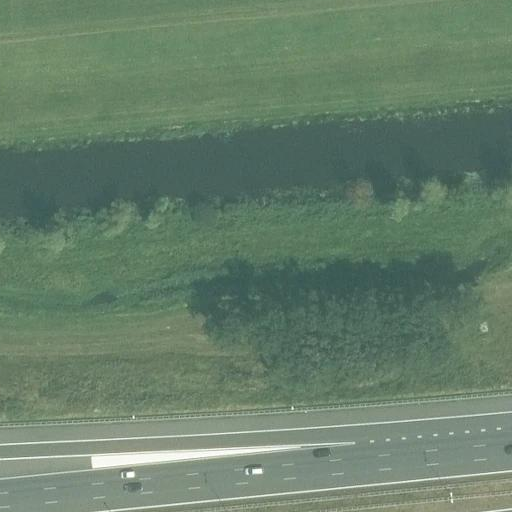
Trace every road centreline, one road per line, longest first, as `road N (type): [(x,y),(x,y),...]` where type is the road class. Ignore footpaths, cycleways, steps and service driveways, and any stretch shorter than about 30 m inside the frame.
road 1 (motorway): [(358,464),(0,500)]
road 2 (motorway): [(358,464),(90,447),(0,451)]
road 3 (motorway): [(511,449),(358,464)]
